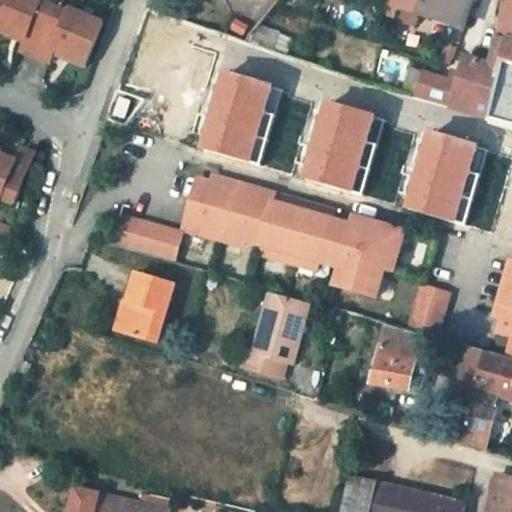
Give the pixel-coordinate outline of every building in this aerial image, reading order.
[(49,3),(41,0),(13,0),(0,32),(0,34),(21,44),(25,37),(35,42),(31,52),(44,59),(62,15),(47,8),(49,3)] [(393,0),(392,7),(422,15),(424,0),(393,0)] [(424,0),(422,15),(448,23),(467,28),(476,1),(480,3),(480,0),(424,0)] [(493,67),(504,70),(506,60),(511,62),(511,0),(510,0),(503,40),(496,58),(493,67)] [(62,15),(44,59),(59,65),(64,52),(77,57),(74,64),(88,70),(106,27),(79,15),(77,21),(62,15)] [(236,18),(231,27),(244,34),(249,25),(236,18)] [(463,75),(461,84),(454,108),(491,118),(498,90),(504,70),(493,67),(468,59),(463,75)] [(229,71),(206,146),(263,163),(286,88),(229,71)] [(454,72),(450,81),(461,84),(463,75),(454,72)] [(450,81),(425,74),(418,97),(454,108),(461,84),(450,81)] [(331,102),(308,177),(365,194),(388,119),(331,102)] [(436,134),(412,209),(470,226),(493,151),(436,134)] [(0,205),(4,207),(8,200),(24,207),(43,158),(29,153),(25,161),(13,156),(14,152),(1,146),(0,148),(0,205)] [(238,181),(214,174),(212,180),(236,188),(238,181)] [(333,219),(335,211),(305,202),(302,211),(274,202),(277,193),(238,181),(236,188),(212,180),(198,176),(182,226),(221,238),(223,232),(240,237),(260,243),(288,252),(285,260),(298,264),(301,256),(320,262),(333,219)] [(305,202),(277,193),(274,202),(302,211),(305,202)] [(336,267),(331,283),(373,295),(382,267),(390,270),(402,231),(352,215),(350,223),(336,267)] [(180,232),(128,217),(120,244),(171,258),(180,232)] [(336,267),(350,223),(333,219),(320,262),(336,267)] [(240,237),(223,232),(221,238),(239,243),(240,237)] [(288,252),(260,243),(257,252),(285,260),(288,252)] [(320,262),(301,256),(298,264),(317,270),(320,262)] [(511,339),(508,356),(511,357),(511,262),(501,303),(508,306),(505,320),(501,333),(511,336),(511,339)] [(162,339),(179,282),(138,271),(131,299),(138,302),(130,331),(162,339)] [(421,331),(437,336),(450,294),(423,287),(411,329),(421,331)] [(293,364),(309,304),(269,292),(252,352),(246,350),(242,365),(283,377),(288,363),(293,364)] [(508,306),(501,303),(497,318),(505,320),(508,306)] [(415,357),(421,331),(411,329),(387,322),(373,383),(421,393),(428,360),(415,357)] [(452,397),(471,403),(485,350),(466,344),(452,397)] [(471,403),(461,440),(485,447),(499,396),(511,399),(511,357),(508,356),(485,350),(471,403)] [(464,511),(467,501),(353,475),(345,511),(464,511)] [(511,511),(511,478),(501,476),(491,511),(511,511)] [(95,511),(100,492),(77,486),(70,511),(95,511)] [(169,511),(170,510),(100,492),(95,511),(169,511)]
